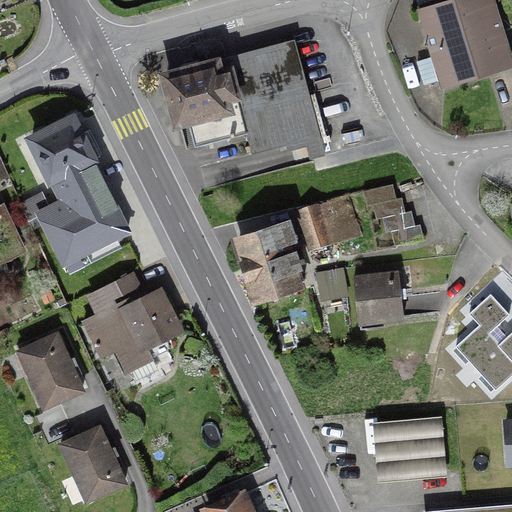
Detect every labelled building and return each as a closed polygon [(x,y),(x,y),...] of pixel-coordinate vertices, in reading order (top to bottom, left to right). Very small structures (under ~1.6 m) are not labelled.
[(509,61),(490,0),(474,0),(419,17),(439,82),(509,61)] [(216,74),(214,66),(165,79),(176,123),(186,120),(193,148),(245,135),(251,155),(317,138),(322,157),(323,156),(295,48),(227,66),(228,71),(216,74)] [(39,215),(63,263),(126,232),(90,160),(94,159),(81,134),(78,136),(70,120),(30,140),(49,180),(57,176),(69,200),(39,215)] [(395,200),(391,186),(362,192),(366,207),(371,206),(375,220),(381,219),(384,234),(390,232),(393,247),(422,240),(419,226),(413,227),(410,212),(404,214),(400,199),(395,200)] [(2,207),(0,207),(0,256),(2,261),(23,251),(2,207)] [(289,225),(237,241),(256,299),(294,287),(281,246),(295,242),(289,225)] [(354,278),(353,278),(359,331),(382,329),(381,320),(399,318),(400,321),(401,321),(396,273),(395,273),(395,274),(355,279),(354,278)] [(127,276),(92,294),(99,307),(134,289),(127,276)] [(145,346),(176,331),(157,294),(141,302),(137,296),(92,319),(101,337),(92,342),(100,358),(117,350),(127,371),(151,359),(145,346)] [(42,409),(81,391),(55,334),(20,350),(32,376),(28,377),(42,409)] [(379,423),(384,477),(444,472),(439,417),(379,423)] [(89,500),(124,484),(98,427),(59,445),(74,477),(77,475),(89,500)] [(247,511),(240,496),(206,511),(247,511)]
